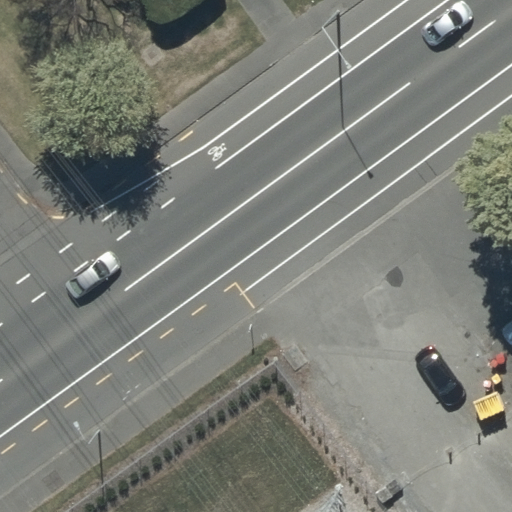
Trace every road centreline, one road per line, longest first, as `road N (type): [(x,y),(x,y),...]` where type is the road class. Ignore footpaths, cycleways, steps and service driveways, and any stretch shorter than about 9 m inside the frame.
road 1 (secondary): [(76,328),(511,10)]
road 2 (residential): [(0,233),(76,328)]
